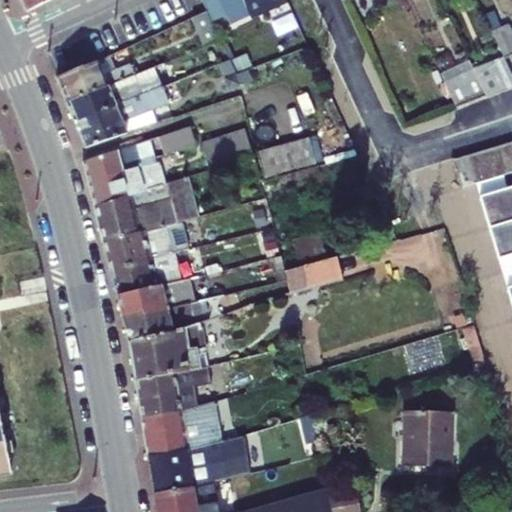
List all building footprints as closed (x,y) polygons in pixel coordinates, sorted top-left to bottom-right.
[(32,0),(39,13),(63,0),(32,0)] [(205,0),(208,5),(219,32),(234,27),(230,17),(222,0),(205,0)] [(222,0),(230,17),(269,0),(222,0)] [(208,5),(191,12),(203,39),(219,32),(208,5)] [(511,45),(503,24),(486,31),(498,57),(499,59),(511,53),(511,45)] [(104,69),(99,56),(60,74),(71,97),(132,70),(127,58),(104,69)] [(499,59),(498,57),(470,70),(482,96),(483,98),(511,85),(499,59)] [(161,81),(152,61),(132,70),(71,97),(79,115),(161,81)] [(482,96),(470,70),(468,67),(437,80),(451,110),(482,96)] [(167,96),(161,81),(79,115),(91,142),(155,119),(149,103),(167,96)] [(188,123),(158,134),(164,155),(195,144),(188,123)] [(243,129),(200,143),(207,165),(250,152),(243,129)] [(291,141),(298,165),(314,161),(306,136),(291,141)] [(449,155),(458,185),(459,184),(511,167),(511,138),(450,157),(449,155)] [(143,151),(140,140),(87,158),(92,178),(160,156),(158,147),(143,151)] [(291,141),(258,151),(264,174),(298,165),(291,141)] [(98,201),(152,184),(148,169),(163,164),(160,156),(92,178),(98,201)] [(181,220),(202,214),(190,176),(169,182),(181,220)] [(107,236),(169,219),(178,216),(167,179),(152,184),(98,201),(107,236)] [(511,183),(477,194),(486,225),(511,217),(511,183)] [(511,217),(486,225),(496,257),(511,251),(511,217)] [(169,219),(107,236),(114,261),(176,246),(169,219)] [(296,239),(304,265),(338,255),(330,229),(296,239)] [(120,288),(163,277),(183,272),(176,246),(114,261),(120,288)] [(342,259),(289,267),(292,289),(345,281),(342,259)] [(163,277),(120,288),(126,310),(192,296),(189,283),(165,289),(163,277)] [(195,307),(193,296),(192,296),(126,310),(132,334),(173,322),(172,312),(195,307)] [(175,369),(199,364),(211,361),(202,313),(173,322),(132,334),(138,375),(175,369)] [(138,375),(143,412),(180,407),(206,399),(199,364),(175,369),(138,375)] [(224,434),(218,395),(206,399),(180,407),(143,412),(148,449),(206,439),(224,434)] [(448,406),(402,405),(401,459),(446,460),(448,406)] [(0,480),(4,480),(1,464),(9,463),(6,445),(0,446),(0,416),(1,417),(0,413),(0,480)] [(206,439),(148,449),(154,489),(191,483),(245,468),(239,429),(224,434),(206,439)] [(349,472),(321,477),(322,482),(327,509),(355,504),(349,472)] [(311,511),(327,509),(322,482),(221,511),(311,511)] [(196,510),(191,483),(154,489),(156,511),(216,511),(215,505),(196,510)]
